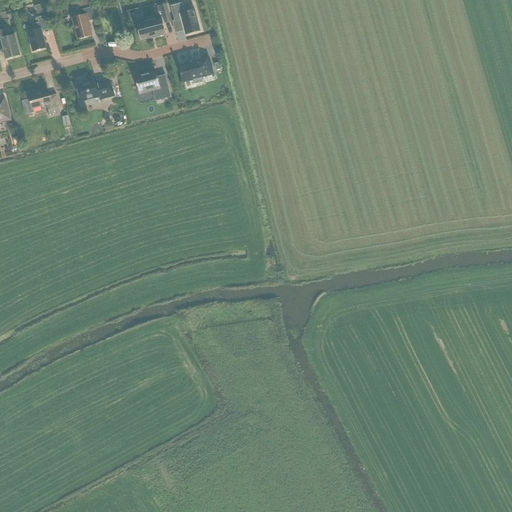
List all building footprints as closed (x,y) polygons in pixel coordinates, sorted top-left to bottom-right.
[(174,21),(181,19),(185,35),(200,31),(195,10),(185,13),(182,3),(170,7),(174,21)] [(160,6),(157,7),(159,13),(161,12),(164,24),(172,22),(167,4),(160,5),(160,6)] [(92,8),(79,11),(80,17),(72,19),(77,40),(92,36),(89,22),(95,20),(92,8)] [(33,24),(35,31),(28,33),(33,52),(46,48),(41,32),(50,29),(47,16),(38,18),(39,23),(33,24)] [(136,22),(141,41),(164,34),(160,16),(136,22)] [(19,55),(14,36),(6,38),(4,30),(0,31),(0,51),(4,51),(6,59),(19,55)] [(195,85),(202,83),(201,78),(213,75),(209,58),(194,62),(194,61),(186,63),(187,64),(178,66),(183,83),(194,80),(195,85)] [(171,98),(168,84),(160,86),(156,72),(149,74),(149,73),(134,77),(139,95),(158,90),(161,100),(171,97),(171,98)] [(97,86),(96,81),(76,86),(81,103),(87,101),(87,103),(89,104),(93,103),(95,101),(94,99),(99,97),(100,101),(115,97),(111,83),(97,86)] [(49,97),(48,91),(28,96),(32,109),(47,106),(48,111),(49,115),(61,112),(60,108),(56,95),(49,97)] [(0,124),(11,121),(5,98),(0,99),(0,124)] [(71,126),(68,116),(62,117),(64,127),(71,126)]
